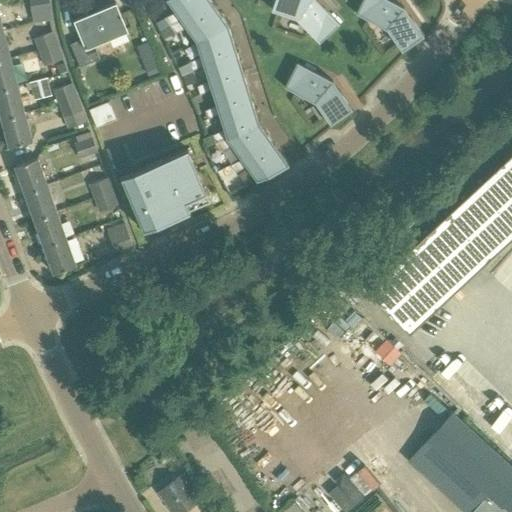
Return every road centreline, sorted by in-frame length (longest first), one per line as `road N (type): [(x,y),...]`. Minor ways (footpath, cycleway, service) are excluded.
road 1 (residential): [(27,319),(237,219),(400,93),(474,0)]
road 2 (residential): [(111,488),(27,319)]
